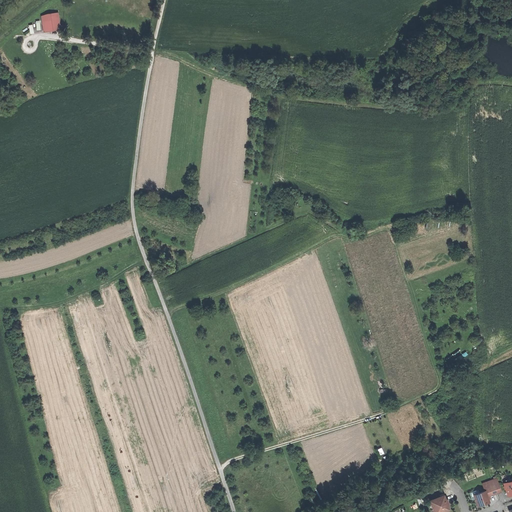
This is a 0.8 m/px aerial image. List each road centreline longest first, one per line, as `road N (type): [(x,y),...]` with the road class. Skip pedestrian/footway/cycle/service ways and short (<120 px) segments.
road 1 (track): [(234,511),(134,223),(158,26)]
road 2 (track): [(221,471),(231,461),(405,406),(511,350)]
